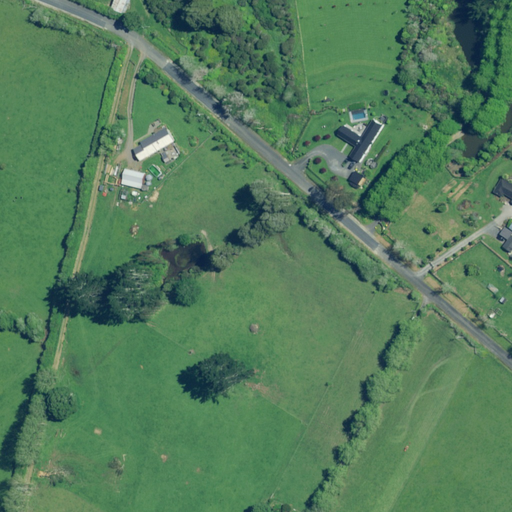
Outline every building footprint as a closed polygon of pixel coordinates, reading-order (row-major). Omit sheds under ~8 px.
[(126,1),(124,0),(112,0),(108,9),(120,14),(126,1)] [(356,162),(381,126),(370,118),(358,135),(341,124),(334,135),(352,148),(347,156),(356,162)] [(171,140),(164,127),(128,146),(134,159),(171,140)] [(141,172),(123,168),(119,184),(138,188),(141,172)] [(360,176),(352,170),(345,181),(353,187),(360,176)] [(502,196),(511,201),(511,222),(511,224),(511,223),(511,186),(498,178),(489,193),(500,200),(502,196)] [(511,247),(511,238),(508,235),(498,247),(506,254),(511,247)]
